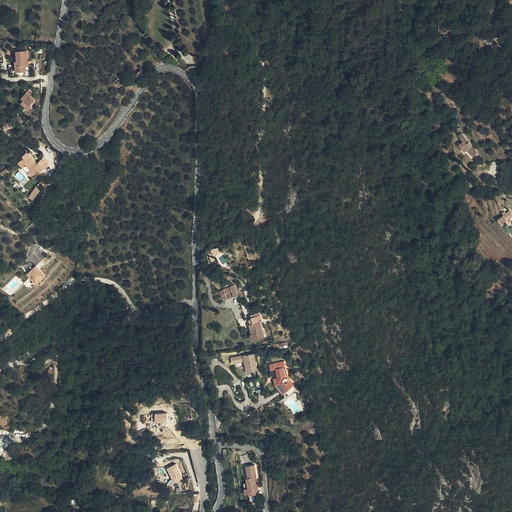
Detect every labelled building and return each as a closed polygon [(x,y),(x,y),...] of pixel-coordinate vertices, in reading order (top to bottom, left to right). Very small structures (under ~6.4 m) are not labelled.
[(26,70),(26,69),(25,63),(28,63),(27,50),(16,51),(17,60),(15,61),(16,71),(26,70)] [(119,87),(124,82),(115,73),(110,79),(119,87)] [(32,92),(29,89),(21,98),(23,100),(20,103),(28,110),(32,106),(30,104),(34,99),(30,95),(32,92)] [(469,141),(462,133),(459,135),(463,141),(459,145),(465,151),(469,148),(474,154),(477,153),(473,148),(474,148),(469,141)] [(18,162),(23,167),(25,165),(30,170),(28,172),(31,176),(38,169),(39,171),(43,167),(44,168),(48,163),(43,158),(38,163),(26,152),(22,156),(23,157),(18,162)] [(28,197),(33,201),(40,190),(36,187),(28,197)] [(506,218),(502,215),(497,219),(500,223),(502,222),(502,221),(506,218)] [(216,248),(215,247),(212,249),(216,255),(221,251),(219,247),(216,248)] [(25,275),(35,286),(45,276),(36,266),(25,275)] [(234,285),(224,289),(228,299),(238,295),(234,285)] [(228,299),(224,289),(220,291),(223,301),(228,299)] [(263,321),(260,312),(249,316),(251,324),(250,324),(252,329),(250,330),(253,339),(265,336),(261,322),(262,322),(263,321)] [(256,364),(253,354),(236,358),(241,380),(247,379),(245,367),(256,364)] [(283,394),(293,386),(289,381),(289,379),(289,378),(288,377),(286,377),(284,367),(286,367),(284,361),(271,364),(272,369),(277,368),(279,377),(274,379),(276,384),(280,390),(283,394)] [(151,414),(152,423),(167,422),(166,413),(151,414)] [(166,469),(173,484),(183,479),(176,464),(166,469)] [(254,490),(257,489),(254,465),(246,466),(248,477),(248,482),(246,482),(243,483),(244,494),(248,493),(249,501),(256,501),(256,493),(254,494),(254,490)]
